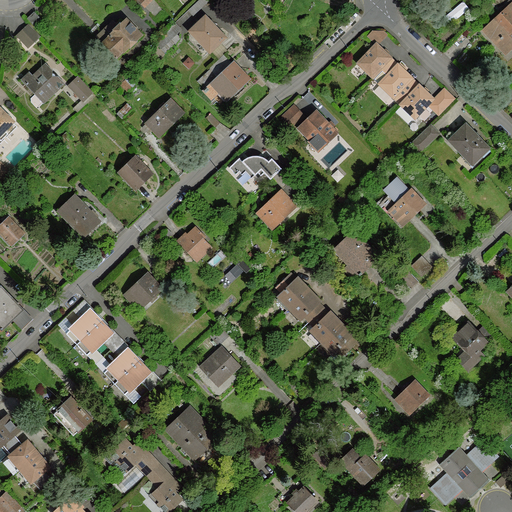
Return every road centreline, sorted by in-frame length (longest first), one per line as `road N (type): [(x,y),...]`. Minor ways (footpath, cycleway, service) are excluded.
road 1 (residential): [(0,361),(381,6)]
road 2 (residential): [(511,221),(203,511)]
road 3 (residential): [(511,132),(381,6)]
